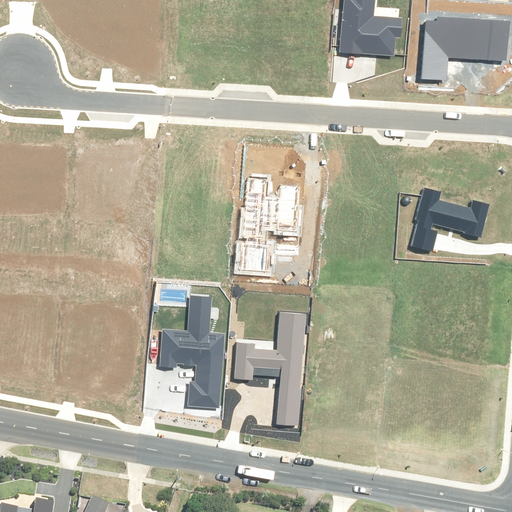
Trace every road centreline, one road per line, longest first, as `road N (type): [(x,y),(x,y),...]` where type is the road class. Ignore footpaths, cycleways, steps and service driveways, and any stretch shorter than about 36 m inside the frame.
road 1 (tertiary): [(0,421),(504,511)]
road 2 (residential): [(511,124),(60,100),(19,72)]
